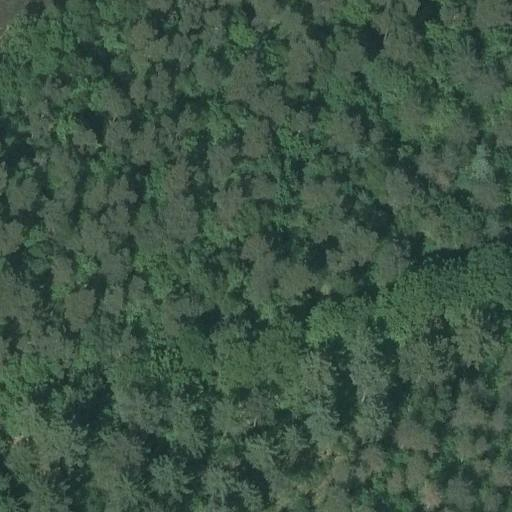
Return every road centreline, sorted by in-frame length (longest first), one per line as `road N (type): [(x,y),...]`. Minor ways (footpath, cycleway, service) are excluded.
road 1 (track): [(0,458),(115,339),(376,100),(502,0)]
road 2 (track): [(0,401),(278,375),(511,312)]
